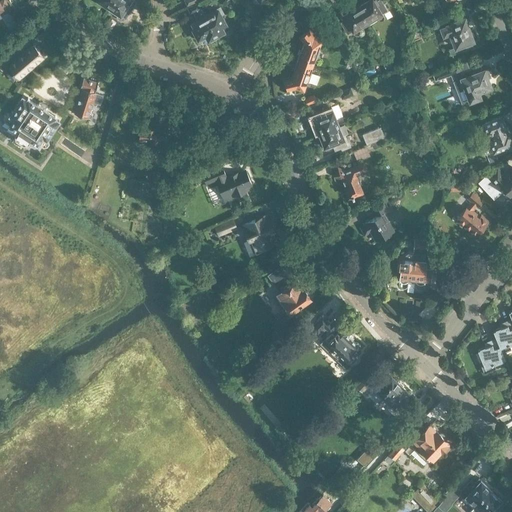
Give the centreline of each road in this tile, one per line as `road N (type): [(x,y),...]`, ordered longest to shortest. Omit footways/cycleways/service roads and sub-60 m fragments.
road 1 (secondary): [(425,365),(328,262),(265,129),(231,96)]
road 2 (residential): [(425,365),(511,253)]
road 3 (residential): [(231,96),(277,20),(303,0)]
road 4 (secondary): [(150,62),(89,35),(47,0)]
road 5 (secondary): [(511,449),(425,365)]
